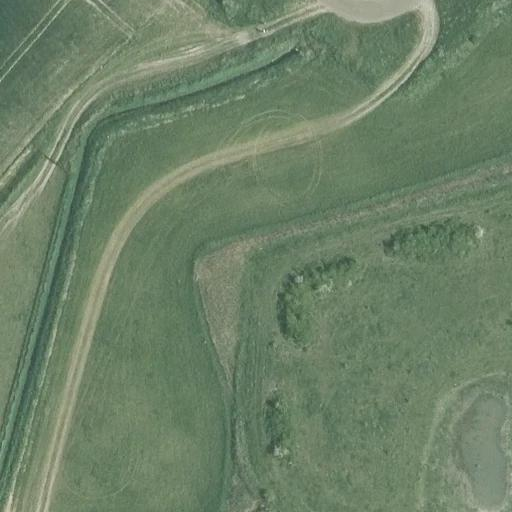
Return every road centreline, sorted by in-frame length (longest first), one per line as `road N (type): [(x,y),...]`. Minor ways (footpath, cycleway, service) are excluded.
road 1 (track): [(419,0),(432,16),(425,43),(365,111),(167,185),(133,217),(101,273),(44,511)]
road 2 (track): [(316,18),(121,85),(83,110),(0,229)]
